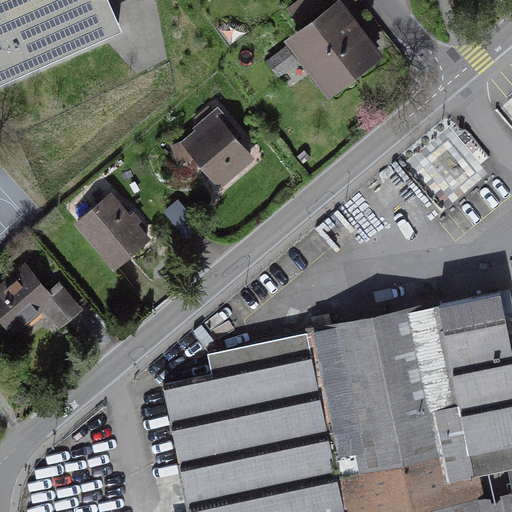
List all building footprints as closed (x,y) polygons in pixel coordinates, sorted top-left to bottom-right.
[(0,0),(0,76),(118,25),(107,0),(0,0)] [(320,0),(299,0),(288,9),(298,22),(323,3),(320,0)] [(338,10),(297,40),(329,82),(370,52),(369,50),(377,44),(364,28),(356,34),(338,10)] [(286,49),(270,61),(279,73),(295,61),(286,49)] [(216,192),(251,161),(214,119),(179,150),(216,192)] [(111,191),(69,225),(108,274),(150,240),(111,191)] [(26,268),(0,289),(0,314),(14,331),(44,306),(59,325),(79,308),(61,285),(49,295),(26,268)] [(511,511),(511,352),(499,291),(439,303),(207,351),(212,373),(163,383),(189,506),(190,511),(511,511)]
